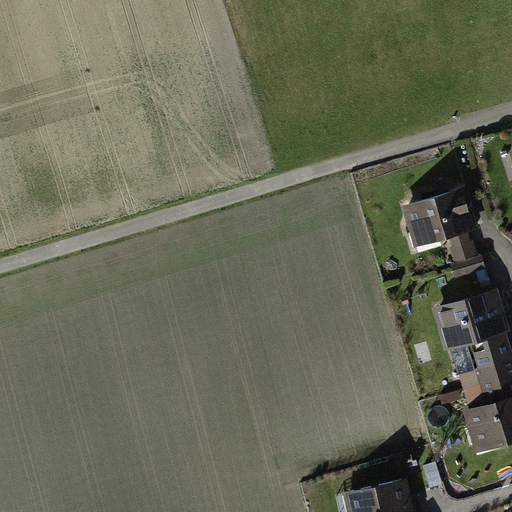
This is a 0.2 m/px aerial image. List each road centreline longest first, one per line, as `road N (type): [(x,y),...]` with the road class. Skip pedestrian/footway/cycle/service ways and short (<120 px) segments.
road 1 (track): [(0,273),(351,161)]
road 2 (residential): [(511,111),(351,161)]
